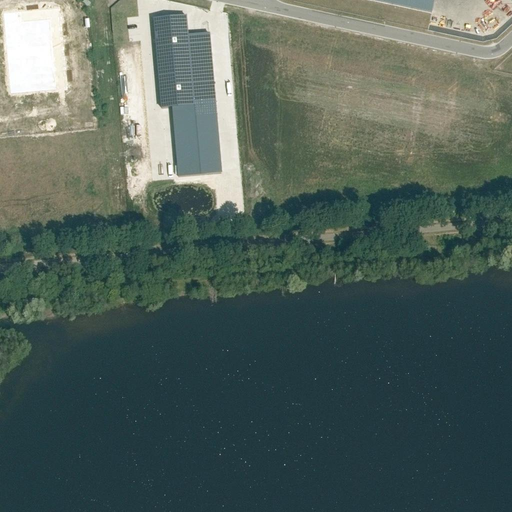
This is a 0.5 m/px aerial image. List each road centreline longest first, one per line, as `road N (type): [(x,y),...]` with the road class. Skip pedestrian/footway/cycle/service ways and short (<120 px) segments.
road 1 (unclassified): [(115,259),(511,224)]
road 2 (unclassified): [(115,259),(98,0)]
road 3 (unclassified): [(261,6),(487,54),(511,41)]
